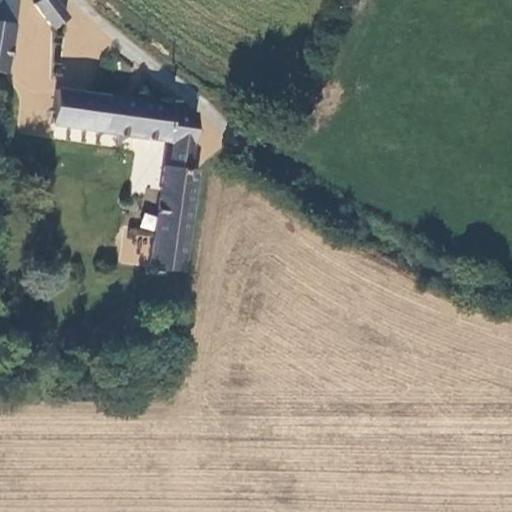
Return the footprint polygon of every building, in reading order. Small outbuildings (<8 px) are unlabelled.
[(66,17),(52,0),(35,0),(32,2),(52,27),(66,17)] [(10,22),(1,22),(0,21),(0,75),(4,76),(10,22)] [(191,104),(54,84),(49,124),(184,145),(191,104)] [(163,163),(151,264),(187,269),(200,168),(163,163)] [(112,200),(88,196),(86,212),(109,215),(112,200)]
